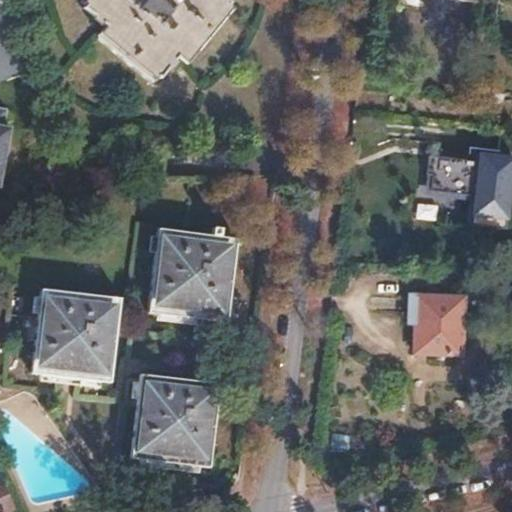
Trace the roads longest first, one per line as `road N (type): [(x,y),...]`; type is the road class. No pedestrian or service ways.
road 1 (residential): [(350,0),(268,511)]
road 2 (residential): [(315,511),(511,467)]
